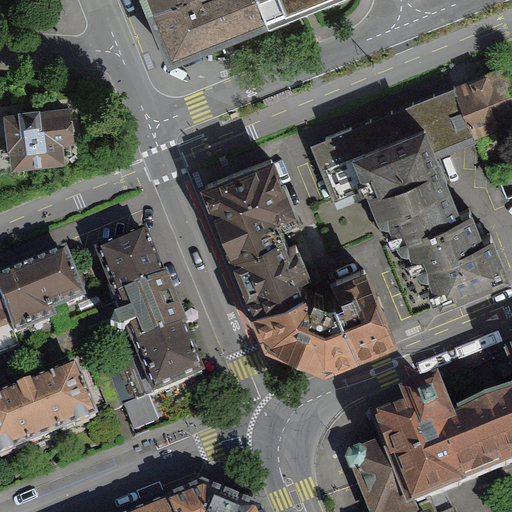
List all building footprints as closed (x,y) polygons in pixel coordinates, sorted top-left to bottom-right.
[(146,0),(176,39),(192,32),(275,0),(146,0)] [(511,88),(503,64),(454,83),(473,133),(511,117),(511,88)] [(473,133),(454,83),(307,140),(329,199),(362,187),(374,217),(381,236),(400,228),(454,208),(447,189),(435,158),(432,149),(441,145),(451,141),(462,137),(473,133)] [(5,147),(7,163),(59,159),(58,139),(68,138),(65,103),(0,109),(3,148),(5,147)] [(195,181),(224,253),(274,233),(266,215),(287,207),(266,153),(195,181)] [(478,234),(466,203),(454,208),(400,228),(412,260),(421,256),(478,234)] [(478,234),(421,256),(437,298),(506,271),(490,229),(478,234)] [(224,253),(245,306),(295,286),(290,273),(301,269),(291,244),(279,248),(274,233),(224,253)] [(91,253),(107,297),(159,277),(142,234),(91,253)] [(23,269),(0,278),(0,325),(1,327),(4,336),(44,321),(40,311),(75,297),(59,255),(23,269)] [(333,295),(326,298),(350,354),(389,338),(359,263),(326,276),(333,295)] [(127,347),(177,328),(180,326),(161,276),(159,277),(107,297),(127,347)] [(350,354),(326,298),(299,296),(295,286),(245,306),(258,340),(318,366),(350,354)] [(127,347),(145,395),(195,376),(177,328),(127,347)] [(511,511),(511,342),(362,399),(335,416),(318,446),(316,478),(329,511),(511,511)] [(77,367),(0,396),(0,455),(44,438),(97,417),(77,367)] [(192,490),(155,503),(158,511),(257,511),(221,499),(192,490)] [(158,511),(155,503),(133,511),(158,511)]
